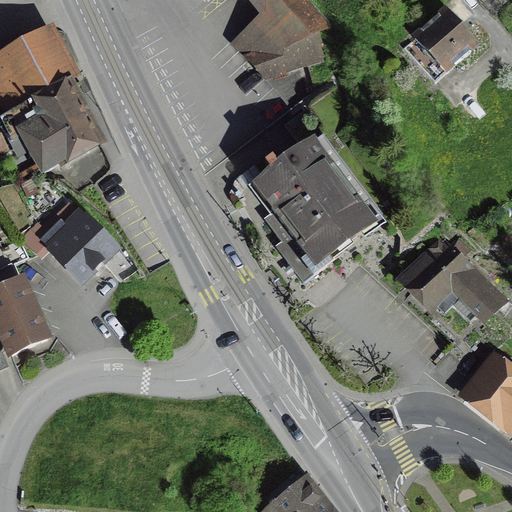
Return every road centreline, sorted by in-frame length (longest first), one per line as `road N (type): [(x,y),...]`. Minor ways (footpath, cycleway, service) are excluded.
road 1 (secondary): [(84,0),(256,340)]
road 2 (residential): [(256,340),(223,370),(188,382),(100,376),(64,386),(17,435),(4,480)]
road 3 (residential): [(332,468),(392,433),(425,426),(450,427),(511,460)]
road 4 (secondary): [(256,340),(332,468)]
